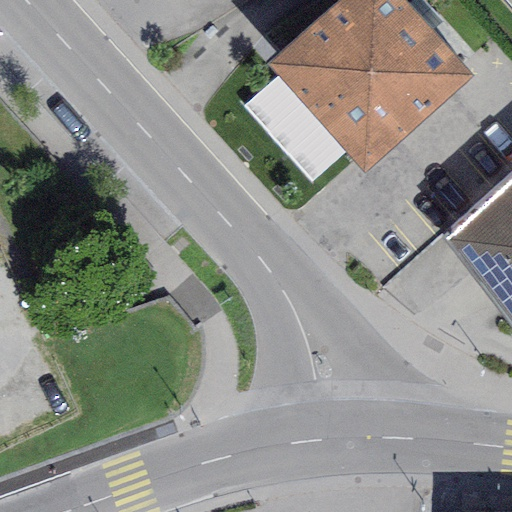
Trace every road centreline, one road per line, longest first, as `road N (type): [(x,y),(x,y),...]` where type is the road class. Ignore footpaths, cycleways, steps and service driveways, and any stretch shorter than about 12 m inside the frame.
road 1 (tertiary): [(26,0),(262,261),(298,317),(344,435)]
road 2 (tertiary): [(69,511),(204,465),(344,435)]
road 3 (tertiary): [(344,435),(511,449)]
